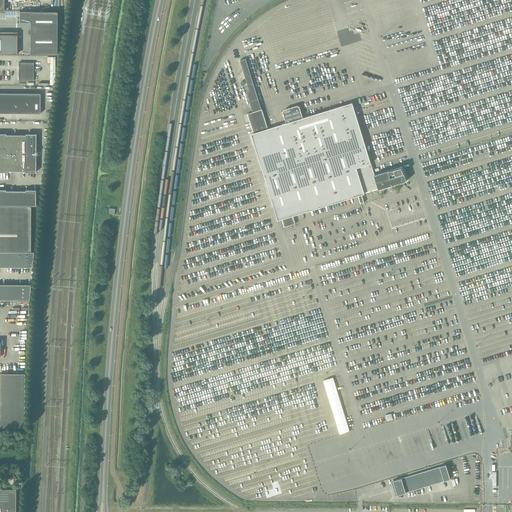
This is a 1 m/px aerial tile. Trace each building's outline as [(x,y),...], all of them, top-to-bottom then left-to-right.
[(57,55),(57,12),(19,12),(19,13),(20,13),(19,22),(19,23),(25,23),(25,22),(29,22),(29,23),(30,23),(30,25),(30,30),(30,37),(30,42),(30,47),(30,52),(30,55),(57,55)] [(17,35),(0,34),(0,54),(17,55),(17,35)] [(33,81),(33,63),(19,62),(18,81),(33,81)] [(374,175),(371,164),(352,103),(303,118),(300,108),(299,107),(299,106),(298,106),(297,106),(296,106),(285,110),(284,110),(283,110),(283,111),(283,112),(283,113),(286,123),(268,129),(262,109),(247,114),(253,133),(251,134),(278,221),(282,219),(284,227),(295,224),(293,216),(358,196),(360,204),(364,202),(362,195),(364,194),(364,193),(372,190),(378,189),(378,190),(400,183),(401,183),(401,184),(402,184),(402,183),(402,182),(406,181),(402,167),(374,175)] [(25,153),(26,134),(25,134),(25,135),(16,135),(16,153),(25,153)] [(35,153),(36,134),(26,134),(25,153),(35,153)] [(16,153),(16,135),(6,135),(6,153),(16,153)] [(15,171),(16,153),(6,153),(5,171),(15,171)] [(25,172),(25,153),(16,153),(15,171),(25,171),(25,172)] [(35,173),(35,153),(25,153),(25,172),(35,173)] [(20,205),(20,191),(5,191),(5,190),(5,205),(20,205)] [(35,206),(35,190),(25,190),(25,191),(20,191),(20,205),(35,206)] [(0,250),(30,251),(31,206),(0,206),(0,250)] [(29,300),(30,285),(13,285),(13,300),(29,300)] [(0,427),(24,427),(24,374),(0,373),(0,427)] [(324,380),(339,434),(349,431),(334,377),(324,380)] [(395,480),(395,481),(393,481),(397,495),(399,495),(450,479),(446,465),(395,480)] [(280,487),(269,491),(271,497),(281,494),(282,493),(280,487)] [(0,511),(15,511),(15,489),(0,489),(0,511)]
